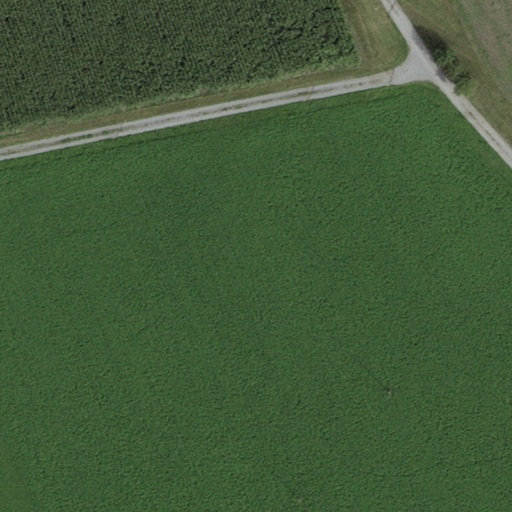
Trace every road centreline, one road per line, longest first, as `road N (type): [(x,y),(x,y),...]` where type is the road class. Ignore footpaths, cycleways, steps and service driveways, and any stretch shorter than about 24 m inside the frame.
road 1 (track): [(430,68),(0,158)]
road 2 (track): [(389,0),(430,68),(511,156)]
